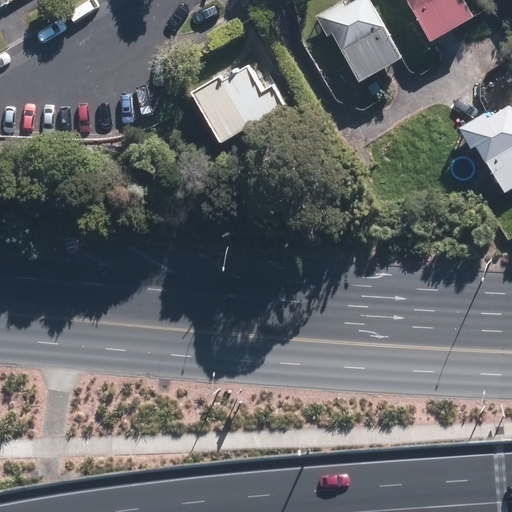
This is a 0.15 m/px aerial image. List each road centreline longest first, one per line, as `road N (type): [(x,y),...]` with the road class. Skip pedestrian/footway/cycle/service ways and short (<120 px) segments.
road 1 (primary): [(167,311),(511,349)]
road 2 (motorway): [(175,511),(511,484)]
road 3 (track): [(71,325),(52,511)]
road 4 (primary): [(0,278),(167,311)]
road 5 (primary): [(167,311),(0,325)]
